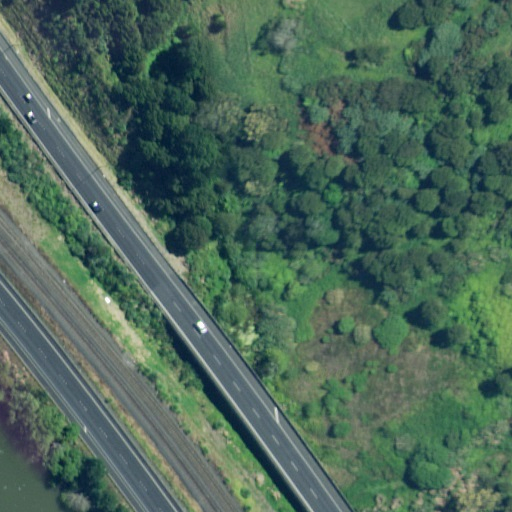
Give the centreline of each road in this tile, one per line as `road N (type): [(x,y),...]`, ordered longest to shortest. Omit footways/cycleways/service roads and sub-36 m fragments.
road 1 (trunk): [(0,67),(120,240),(330,511)]
road 2 (trunk): [(149,511),(0,310)]
